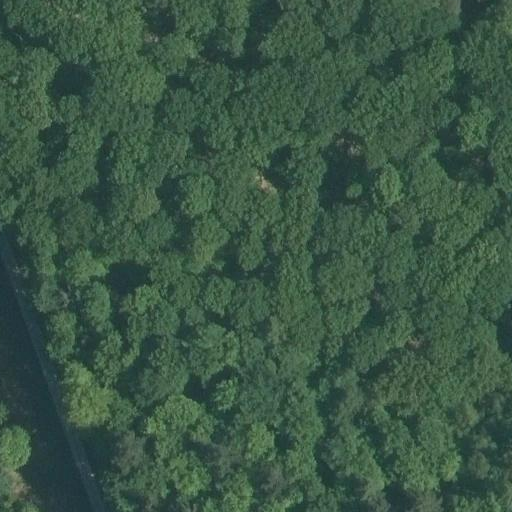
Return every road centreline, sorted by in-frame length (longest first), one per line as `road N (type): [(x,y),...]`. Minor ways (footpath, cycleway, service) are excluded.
road 1 (track): [(109,511),(0,222)]
road 2 (track): [(511,89),(288,0)]
